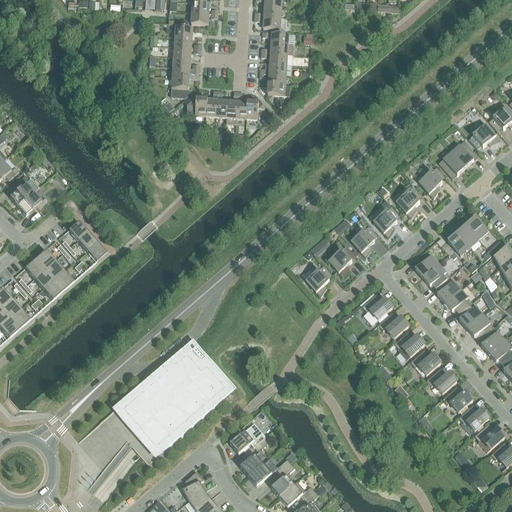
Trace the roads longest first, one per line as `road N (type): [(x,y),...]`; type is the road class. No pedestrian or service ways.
road 1 (secondary): [(255,249),(511,26)]
road 2 (secondary): [(255,249),(31,439)]
road 3 (secondary): [(47,450),(108,382),(255,249)]
road 4 (residential): [(511,425),(380,270)]
road 5 (residential): [(380,270),(480,186)]
